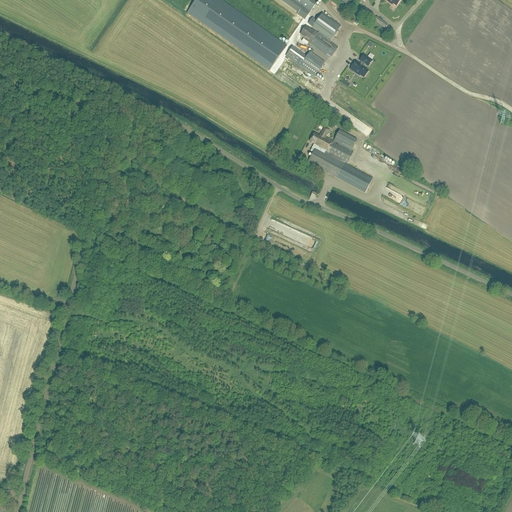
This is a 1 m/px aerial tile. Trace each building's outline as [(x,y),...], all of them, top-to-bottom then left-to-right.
[(270,70),(286,47),(219,0),(196,0),(188,13),(270,70)] [(297,15),(305,20),(319,1),(317,0),(280,0),(299,13),(297,15)] [(331,59),(338,48),(330,42),(341,27),(322,14),(313,28),(319,32),(318,34),(312,30),(312,31),(306,27),(300,35),(307,40),(306,41),(322,53),(331,59)] [(384,32),(388,26),(377,18),(373,24),(384,32)] [(325,63),(310,53),(307,58),(293,47),(286,56),(315,77),(325,63)] [(362,63),(360,65),(356,62),(350,70),(359,76),(360,76),(364,78),(368,72),(365,69),(366,69),(364,67),(365,65),(368,67),(372,61),(364,55),(359,61),(362,63)] [(332,130),(335,124),(330,121),(327,127),(332,130)] [(308,163),(365,193),(372,180),(344,165),(345,163),(347,164),(353,152),(351,151),(357,141),(339,132),(334,142),(325,138),(329,130),(324,128),(320,136),(314,133),(310,142),(317,146),(308,163)]
